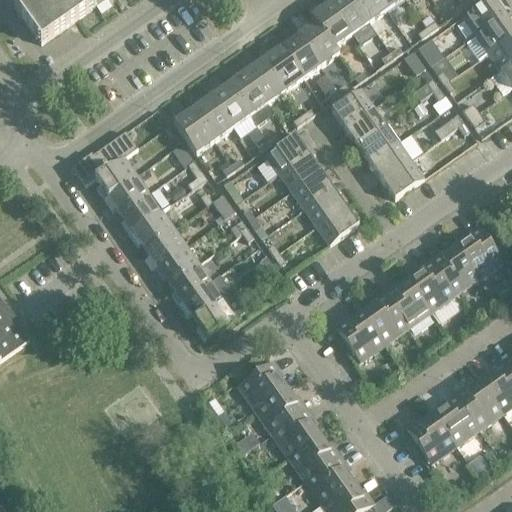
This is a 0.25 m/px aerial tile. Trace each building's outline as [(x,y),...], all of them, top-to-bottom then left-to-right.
[(7,0),(41,47),(95,9),(88,0),(7,0)] [(88,0),(95,9),(108,0),(88,0)] [(369,27),(350,0),(338,0),(329,7),(351,39),(369,27)] [(387,14),(376,0),(350,0),(369,27),(387,14)] [(404,2),(403,0),(376,0),(387,14),(404,2)] [(469,1),(461,7),(464,12),(473,6),(469,1)] [(505,19),(492,1),(462,21),(475,40),(505,19)] [(351,39),(329,7),(310,20),(315,27),(316,26),(334,52),(334,51),(351,39)] [(464,12),(461,7),(452,13),(456,18),(464,12)] [(511,40),(511,29),(505,19),(475,40),(467,46),(479,64),(488,58),(511,40)] [(434,25),(425,32),(429,37),(438,31),(434,25)] [(316,26),(315,27),(298,39),(321,71),(339,58),(334,51),(334,52),(316,26)] [(429,37),(425,32),(417,38),(420,43),(429,37)] [(321,71),(298,39),(280,51),(303,83),(321,71)] [(511,66),(511,40),(488,58),(500,75),(511,66)] [(430,58),(423,49),(418,53),(424,62),(430,58)] [(399,50),(390,57),(394,62),(402,56),(399,50)] [(303,83),(280,51),(262,64),(285,96),(303,83)] [(407,60),(404,62),(416,80),(425,74),(419,65),(413,56),(407,60)] [(394,62),(390,57),(381,63),(385,68),(394,62)] [(285,96),(262,64),(245,76),(267,108),(285,96)] [(511,66),(500,75),(511,92),(511,66)] [(354,82),(358,87),(367,81),(363,75),(354,82)] [(274,118),(267,108),(245,76),(227,89),(250,121),(257,130),(274,118)] [(443,76),(437,80),(443,89),(449,85),(443,76)] [(326,78),(317,85),(328,100),(337,94),(326,78)] [(438,92),(432,84),(427,87),(433,96),(438,92)] [(455,94),(449,85),(443,89),(450,98),(455,94)] [(427,87),(421,92),(427,100),(433,96),(427,87)] [(345,88),(337,94),(340,99),(349,93),(345,88)] [(250,121),(227,89),(210,101),(232,133),(250,121)] [(445,101),(438,92),(433,96),(439,105),(445,101)] [(374,111),(361,93),(331,114),(344,132),(374,111)] [(340,99),(337,94),(328,100),(332,106),(340,99)] [(232,133),(210,101),(192,114),(214,146),(232,133)] [(421,106),(414,111),(419,119),(427,114),(421,106)] [(478,117),(472,108),(462,115),(468,124),(478,117)] [(386,129),(374,111),(344,132),(357,150),(386,129)] [(310,113),(301,119),(305,124),(314,118),(310,113)] [(214,146),(192,114),(174,127),(196,159),(214,146)] [(485,126),(478,117),(468,124),(474,133),(485,126)] [(305,124),(301,119),(293,125),(296,130),(305,124)] [(463,128),(457,119),(435,135),(441,144),(458,131),(463,128)] [(469,136),(463,128),(458,131),(464,140),(469,136)] [(399,147),(386,129),(357,150),(369,167),(399,147)] [(175,139),(168,131),(163,134),(169,143),(175,139)] [(257,131),(248,137),(257,150),(266,144),(257,131)] [(138,153),(126,136),(93,159),(94,161),(74,174),(85,190),(95,183),(125,162),(138,153)] [(275,138),(266,144),(270,149),(278,143),(275,138)] [(308,157),(295,139),(266,160),(279,178),(308,157)] [(270,149),(266,144),(257,150),(261,155),(270,149)] [(411,164),(399,147),(369,167),(382,185),(411,164)] [(186,156),(177,162),(185,172),(188,170),(194,166),(187,157),(186,156)] [(321,175),(308,157),(279,178),(291,196),(321,175)] [(137,180),(125,162),(95,183),(99,189),(96,191),(104,203),(137,180)] [(239,162),(231,169),(234,174),(243,168),(239,162)] [(424,183),(411,164),(382,185),(395,204),(424,183)] [(200,175),(194,166),(188,170),(194,179),(200,175)] [(234,174),(231,169),(222,175),(226,180),(234,174)] [(333,193),(321,175),(291,196),(304,213),(333,193)] [(149,197),(137,180),(104,203),(113,214),(116,212),(120,218),(149,197)] [(235,194),(229,186),(223,189),(230,198),(235,194)] [(346,211),(333,193),(304,213),(316,231),(346,211)] [(162,215),(149,197),(120,218),(124,224),(121,226),(129,238),(162,215)] [(200,201),(206,210),(212,206),(206,197),(200,201)] [(222,200),(212,207),(218,215),(224,224),(234,217),(222,200)] [(359,229),(346,211),(316,231),(329,250),(359,229)] [(248,213),(243,217),(249,226),(254,222),(248,213)] [(174,233),(162,215),(129,238),(137,250),(141,247),(145,253),(174,233)] [(261,231),(254,222),(249,226),(255,235),(261,231)] [(247,234),(241,225),(235,229),(242,238),(247,234)] [(469,243),(456,252),(478,283),(502,266),(477,231),(466,239),(469,243)] [(187,250),(174,233),(145,253),(149,259),(146,261),(154,273),(187,250)] [(253,243),(247,234),(242,238),(248,247),(253,243)] [(273,248),(267,252),(274,261),(279,257),(273,248)] [(199,268),(187,250),(154,273),(162,285),(166,283),(170,289),(199,268)] [(478,283),(456,252),(443,261),(440,257),(430,265),(455,300),(478,283)] [(285,266),(279,257),(274,261),(280,270),(285,266)] [(272,269),(266,261),(260,264),(266,273),(272,269)] [(455,300),(430,265),(419,272),(422,276),(409,285),(431,317),(455,300)] [(212,286),(199,268),(170,289),(174,294),(171,297),(179,309),(212,286)] [(278,278),(272,269),(266,273),(273,282),(278,278)] [(431,317),(409,285),(396,294),(393,290),(383,298),(407,333),(431,317)] [(224,303),(212,286),(179,309),(187,320),(190,318),(195,324),(224,303)] [(232,297),(224,303),(195,324),(199,330),(195,332),(204,345),(245,316),(232,297)] [(407,333),(383,298),(372,305),(375,309),(362,318),(384,350),(407,333)] [(0,364),(30,344),(0,302),(0,364)] [(384,350),(362,318),(349,327),(346,323),(335,331),(360,367),(384,350)] [(511,358),(501,366),(511,381),(511,358)] [(281,377),(273,366),(238,391),(255,415),(286,393),(277,380),(281,377)] [(511,411),(511,381),(501,366),(490,374),(493,377),(480,387),(502,418),(511,411)] [(376,382),(369,387),(375,396),(384,389),(380,383),(376,382)] [(502,418),(480,387),(468,396),(465,392),(454,399),(479,434),(502,418)] [(295,406),(286,393),(255,415),(271,439),(307,414),(299,403),(295,406)] [(479,434),(454,399),(443,407),(446,411),(433,420),(455,451),(479,434)] [(314,424),(307,414),(271,439),(288,462),(319,440),(310,427),(314,424)] [(223,415),(214,422),(221,434),(231,426),(223,415)] [(455,451),(433,420),(420,429),(418,425),(406,433),(431,468),(455,451)] [(328,453),(319,440),(288,462),(305,486),(340,461),(332,450),(328,453)] [(241,445),(232,450),(240,461),(248,455),(241,445)] [(491,454),(481,461),(487,470),(497,463),(491,454)] [(348,472),(340,461),(305,486),(321,510),(353,487),(344,474),(348,472)] [(362,500),(353,487),(321,510),(323,511),(368,511),(374,509),(366,497),(362,500)]
